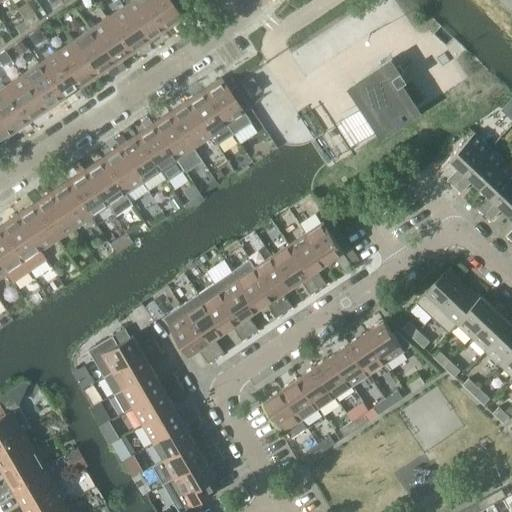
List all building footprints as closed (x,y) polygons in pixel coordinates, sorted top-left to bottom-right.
[(64,4),(60,0),(56,0),(49,5),(53,11),(64,4)] [(132,0),(124,6),(147,41),(154,37),(152,33),(162,27),(144,0),(132,0)] [(144,0),(162,27),(172,20),(174,23),(182,18),(170,0),(144,0)] [(107,17),(128,49),(138,43),(141,46),(147,41),(124,6),(107,17)] [(25,21),(29,27),(39,20),(35,14),(25,21)] [(128,49),(107,17),(90,29),(114,64),(121,60),(118,56),(128,49)] [(25,21),(15,28),(19,34),(29,27),(25,21)] [(40,29),(30,35),(38,46),(47,39),(40,29)] [(114,64),(90,29),(72,40),(94,72),(104,65),(107,69),(114,64)] [(55,52),(79,87),(86,83),(84,79),(94,72),(72,40),(55,52)] [(23,41),(15,46),(21,55),(30,50),(23,41)] [(5,51),(0,54),(0,59),(5,66),(13,61),(5,51)] [(79,87),(55,52),(38,63),(60,95),(70,89),(72,92),(79,87)] [(450,61),(449,60),(445,53),(437,57),(441,65),(442,66),(450,61)] [(350,150),(412,109),(397,86),(407,80),(394,60),(356,85),(368,103),(334,125),(350,150)] [(60,95),(38,63),(21,75),(45,110),(52,105),(50,102),(60,95)] [(45,110),(21,75),(5,86),(26,118),(36,111),(38,115),(45,110)] [(215,86),(205,93),(232,133),(250,121),(221,77),(213,82),(215,86)] [(249,98),(261,90),(252,77),(240,84),(249,98)] [(26,118),(5,86),(0,89),(0,115),(11,133),(18,128),(16,125),(26,118)] [(232,133),(205,93),(195,100),(193,96),(186,101),(210,136),(215,144),(232,133)] [(172,116),(193,148),(210,136),(186,101),(179,105),(182,109),(172,116)] [(11,133),(0,115),(0,135),(2,134),(5,137),(11,133)] [(193,148),(172,116),(162,122),(159,119),(152,123),(176,159),(193,148)] [(176,159),(152,123),(145,128),(148,131),(138,138),(159,170),(176,159)] [(454,185),(490,147),(475,132),(450,159),(459,167),(448,178),(448,180),(454,185)] [(142,182),(159,170),(138,138),(128,145),(125,141),(118,146),(141,181),(142,182)] [(125,193),(142,182),(141,181),(118,146),(111,151),(114,154),(103,161),(124,193),(125,194),(125,193)] [(480,187),(505,161),(490,147),(454,185),(460,192),(462,192),(473,180),(480,187)] [(131,203),(125,193),(125,194),(124,193),(103,161),(93,168),(91,165),(84,169),(107,204),(108,205),(114,214),(131,203)] [(484,214),(511,183),(511,167),(505,161),(480,187),(489,195),(478,206),(478,208),(484,214)] [(91,216),(108,205),(107,204),(84,169),(77,174),(79,177),(69,184),(90,215),(91,216)] [(191,182),(180,189),(189,202),(200,195),(191,182)] [(510,216),(511,213),(511,183),(484,214),(490,220),(492,220),(503,208),(510,216)] [(50,192),(74,228),(91,216),(90,215),(69,184),(59,191),(57,187),(50,192)] [(74,228),(50,192),(43,197),(46,200),(36,207),(57,239),(74,228)] [(176,198),(171,201),(175,207),(176,208),(181,205),(176,198)] [(57,239),(36,207),(25,214),(23,210),(16,215),(40,250),(57,239)] [(46,258),(40,250),(16,215),(9,219),(12,223),(2,230),(22,261),(23,262),(28,270),(46,258)] [(304,234),(325,264),(340,255),(341,257),(340,264),(345,271),(353,266),(343,252),(344,251),(324,221),(304,234)] [(12,281),(28,270),(23,262),(22,261),(2,230),(0,230),(0,264),(5,272),(6,273),(12,281)] [(325,264),(304,234),(288,245),(318,289),(327,283),(322,276),(315,275),(313,272),(325,264)] [(318,289),(288,245),(271,256),(291,286),(291,287),(306,277),(307,280),(306,287),(311,294),(318,289)] [(255,268),(284,312),(293,306),(288,299),(281,298),(279,295),(291,287),(291,286),(271,256),(255,268)] [(255,268),(249,259),(232,271),(257,310),(272,300),(273,302),(272,309),(277,317),(284,312),(255,268)] [(433,317),(464,283),(449,269),(451,267),(449,266),(416,301),(433,317)] [(215,282),(250,335),(258,329),(254,322),(246,321),(245,318),(257,310),(232,271),(215,282)] [(250,335),(215,282),(197,294),(224,332),(237,323),(239,325),(238,332),(243,340),(250,335)] [(464,283),(433,317),(449,333),(458,324),(456,322),(479,297),(464,283)] [(224,332),(197,294),(181,305),(216,357),(225,352),(220,345),(213,343),(211,341),(224,332)] [(472,338),(497,311),(481,295),(479,297),(456,322),(458,324),(472,338)] [(216,357),(181,305),(164,317),(189,355),(204,346),(205,348),(204,355),(209,362),(216,357)] [(511,324),(497,311),(472,338),(487,352),(511,325),(511,324)] [(384,320),(365,332),(385,362),(385,363),(404,350),(384,320)] [(413,337),(419,331),(409,321),(403,327),(413,337)] [(511,325),(487,352),(502,366),(511,355),(511,325)] [(419,331),(413,337),(424,347),(430,341),(419,331)] [(365,332),(348,344),(368,373),(369,374),(385,363),(385,362),(365,332)] [(89,349),(104,376),(112,371),(158,344),(154,337),(146,341),(144,348),(142,349),(133,335),(118,343),(113,335),(89,349)] [(104,376),(115,394),(154,371),(146,357),(149,355),(156,357),(163,353),(158,344),(112,371),(104,376)] [(348,344),(332,355),(351,385),(352,385),(369,374),(368,373),(348,344)] [(445,367),(451,361),(439,350),(433,356),(445,367)] [(332,355),(315,366),(335,396),(335,397),(352,385),(351,385),(332,355)] [(511,355),(502,366),(511,374),(511,355)] [(451,361),(445,367),(454,376),(461,370),(451,361)] [(315,366),(298,378),(317,408),(318,408),(335,397),(335,396),(315,366)] [(132,406),(179,379),(174,372),(167,376),(165,383),(162,385),(154,371),(115,394),(125,411),(133,407),(132,406)] [(408,383),(413,391),(425,383),(420,375),(408,383)] [(298,378),(281,389),(301,418),(302,419),(318,408),(317,408),(298,378)] [(474,395),(480,389),(469,378),(463,384),(474,395)] [(143,424),(174,406),(167,392),(169,391),(176,393),(184,388),(179,379),(132,406),(133,407),(143,424)] [(0,442),(22,429),(29,424),(18,405),(28,383),(23,381),(0,393),(0,442)] [(301,418),(281,389),(264,401),(289,439),(307,427),(302,419),(301,418)] [(480,389),(474,395),(484,404),(490,398),(480,389)] [(385,399),(390,406),(403,397),(398,390),(385,399)] [(390,406),(385,399),(374,406),(379,413),(390,406)] [(153,442),(199,415),(195,407),(187,412),(185,419),(183,420),(174,406),(143,424),(153,442)] [(493,413),(504,423),(510,416),(499,406),(493,413)] [(351,421),(356,429),(369,420),(364,413),(351,421)] [(163,459),(195,441),(187,428),(190,426),(197,428),(204,424),(199,415),(153,442),(163,459)] [(356,429),(351,421),(340,429),(345,436),(356,429)] [(0,466),(33,448),(22,429),(0,442),(0,466)] [(318,444),(323,451),(335,443),(330,435),(318,444)] [(174,477),(219,450),(215,442),(208,447),(206,454),(203,455),(195,441),(163,459),(174,477)] [(323,451),(318,444),(306,452),(311,459),(323,451)] [(0,492),(43,466),(33,448),(0,466),(0,470),(7,483),(5,484),(0,482),(0,492)] [(219,450),(174,477),(185,496),(216,478),(207,463),(210,461),(217,463),(225,459),(219,450)] [(43,466),(0,492),(0,501),(7,498),(8,491),(11,489),(20,505),(54,485),(43,466)] [(50,511),(65,504),(54,485),(20,505),(24,511),(50,511)] [(489,496),(493,503),(506,496),(502,488),(489,496)] [(493,503),(489,496),(476,502),(481,510),(493,503)]
